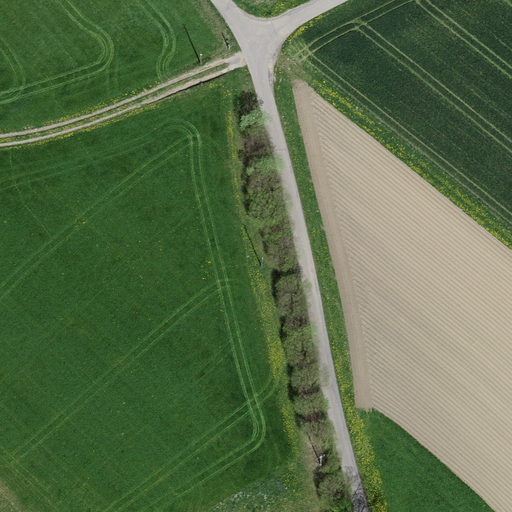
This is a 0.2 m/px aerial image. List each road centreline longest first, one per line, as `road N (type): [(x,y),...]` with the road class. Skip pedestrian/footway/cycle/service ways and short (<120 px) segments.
road 1 (unclassified): [(361,511),(250,41)]
road 2 (track): [(0,141),(86,120),(256,54)]
